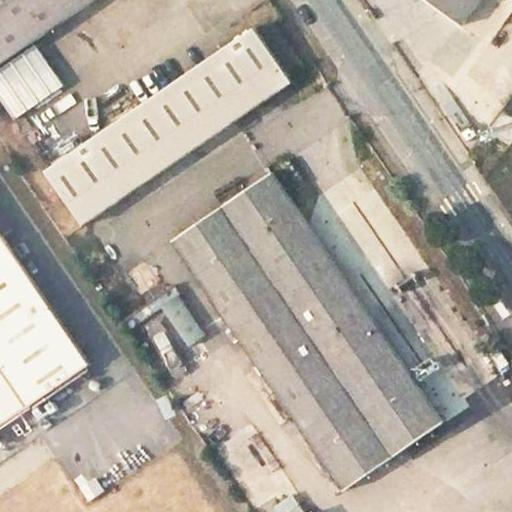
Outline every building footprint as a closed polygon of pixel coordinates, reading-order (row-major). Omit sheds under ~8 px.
[(0,0),(0,81),(36,57),(10,18),(36,0),(0,0)] [(252,29),(42,172),(78,225),(291,83),(287,76),(310,61),(280,16),(256,33),(252,29)] [(442,423),(275,180),(173,248),(340,492),(442,423)] [(0,408),(80,354),(0,237),(0,408)] [(154,290),(141,271),(124,282),(136,301),(154,290)]
